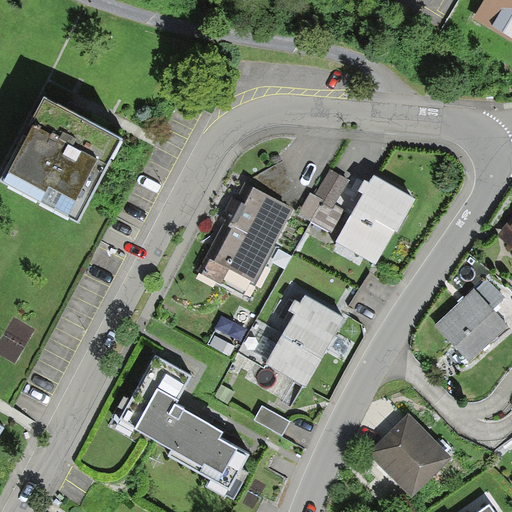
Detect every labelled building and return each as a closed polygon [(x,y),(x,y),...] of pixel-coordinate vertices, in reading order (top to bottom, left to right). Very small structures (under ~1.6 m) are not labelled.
[(511,0),(489,0),(481,15),(511,36),(511,0)] [(130,139),(42,95),(0,176),(0,179),(88,223),(130,139)] [(290,206),(274,198),(295,186),(281,159),(240,182),(196,273),(245,297),(290,206)] [(347,179),(328,169),(308,208),(315,211),(309,221),(327,230),(338,208),(333,205),(347,179)] [(417,196),(374,173),(338,242),(381,264),(417,196)] [(511,215),(499,231),(511,241),(511,215)] [(499,305),(508,297),(489,276),(480,284),(499,305)] [(475,291),(437,325),(469,361),(507,327),(475,291)] [(304,294),(282,335),(255,321),(239,350),(273,368),(275,365),(312,385),(348,317),(304,294)] [(120,419),(238,484),(260,442),(187,402),(200,378),(152,352),(117,417),(120,419)] [(404,414),(365,452),(410,498),(449,461),(404,414)] [(0,449),(9,436),(0,429),(0,449)] [(496,511),(490,501),(472,511),(496,511)]
